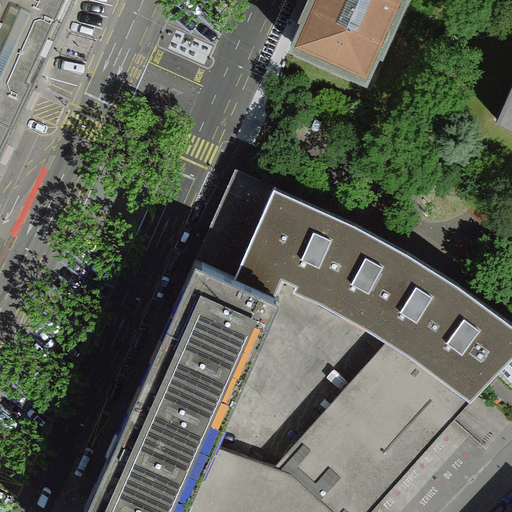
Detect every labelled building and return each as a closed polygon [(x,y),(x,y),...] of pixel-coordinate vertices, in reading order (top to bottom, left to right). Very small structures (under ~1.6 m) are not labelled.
[(0,0),(0,117),(11,122),(67,0),(0,0)] [(403,0),(312,0),(293,43),(369,77),(403,0)] [(511,91),(499,120),(511,125),(511,91)] [(0,117),(0,145),(11,122),(0,117)] [(203,260),(275,292),(283,273),(322,291),(357,222),(274,184),(273,187),(242,174),(203,260)] [(395,242),(357,222),(322,291),(358,311),(370,317),(409,250),(395,242)] [(435,267),(409,250),(370,317),(392,331),(408,341),(415,346),(459,281),(435,267)] [(158,360),(230,391),(275,292),(203,260),(158,360)] [(511,319),(459,281),(415,346),(474,388),(477,390),(511,354),(511,319)] [(415,346),(408,341),(389,363),(391,365),(295,473),(208,441),(186,490),(176,511),(364,511),(474,388),(415,346)] [(114,458),(186,490),(208,441),(230,391),(158,360),(114,458)] [(90,511),(176,511),(186,490),(114,458),(90,511)]
